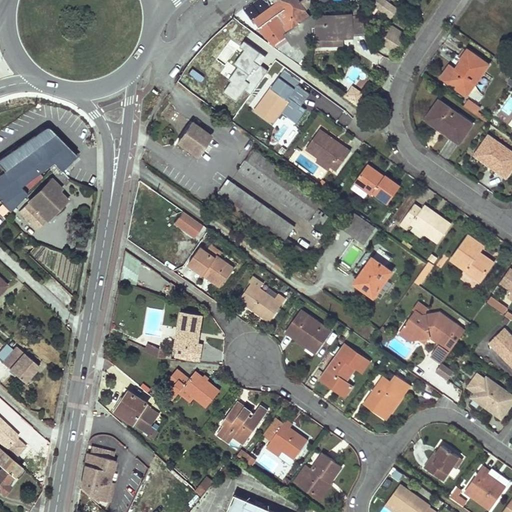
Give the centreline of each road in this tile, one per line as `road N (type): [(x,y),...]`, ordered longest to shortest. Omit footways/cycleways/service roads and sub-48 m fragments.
road 1 (residential): [(452,0),(402,74),(397,131),(420,164),(511,224)]
road 2 (secondary): [(56,511),(107,220)]
road 3 (residential): [(250,353),(387,456)]
road 4 (residential): [(511,457),(453,416),(433,413),(416,420),(387,456)]
road 5 (secondary): [(107,220),(131,71)]
road 6 (secondary): [(70,90),(109,142),(107,220)]
road 7 (unknown): [(109,154),(93,160),(50,116),(0,140)]
road 8 (unknown): [(210,165),(312,229)]
